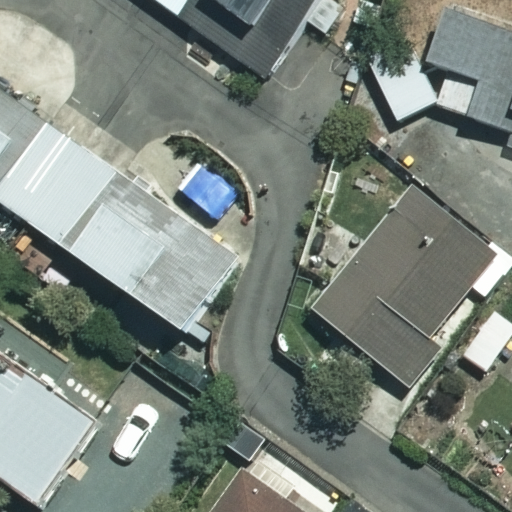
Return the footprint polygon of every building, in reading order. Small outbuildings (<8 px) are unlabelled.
[(159,0),(281,85),(340,0),(159,0)] [(511,27),(465,13),(447,69),(461,73),(448,112),(511,132),(511,27)] [(449,104),(421,48),(380,68),(408,124),(449,104)] [(0,185),(43,124),(0,93),(0,185)] [(74,249),(125,176),(57,128),(6,201),(74,249)] [(511,254),(428,188),(327,316),(344,329),(319,361),(351,386),(376,354),(416,386),(511,263),(511,254)] [(113,209),(80,256),(192,334),(252,249),(188,204),(161,242),(113,209)] [(500,376),(511,353),(511,318),(499,311),(471,360),(500,376)] [(111,430),(0,354),(0,472),(56,510),(111,430)] [(366,511),(362,509),(359,511),(306,511),(255,477),(230,511),(366,511)]
